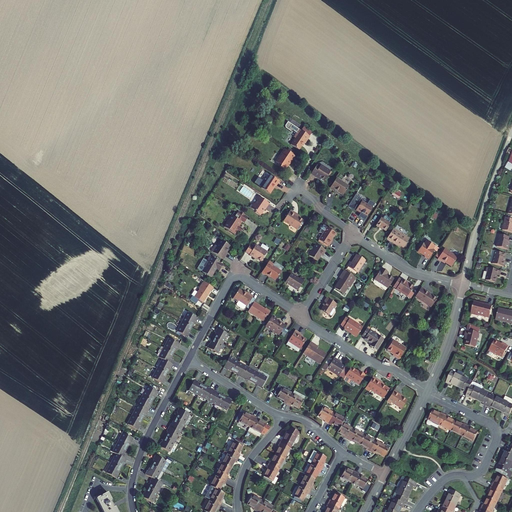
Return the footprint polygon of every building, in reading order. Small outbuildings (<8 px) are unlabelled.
[(301,131),(288,122),(285,126),(285,128),(291,132),(294,131),(297,133),(294,138),(295,138),(291,145),(299,150),(302,145),(303,146),(310,137),(309,136),(301,131)] [(304,127),(301,131),(309,136),(312,132),(304,127)] [(284,149),(275,162),(281,166),(280,167),(284,170),(288,164),(289,165),(295,156),(284,149)] [(317,165),(311,174),(320,180),(320,179),(321,179),(320,180),(322,181),(323,180),(324,181),(331,171),(321,165),(319,167),(317,165)] [(270,175),(261,188),(270,194),(273,189),(272,188),(274,185),(276,186),(279,181),(270,175)] [(336,178),(329,189),(333,191),(334,189),(343,195),(349,186),(336,178)] [(255,212),(260,216),(264,210),(265,210),(269,204),(258,196),(258,197),(253,194),(254,193),(243,186),(239,192),(250,199),(251,197),(257,200),(255,204),(251,204),(249,207),(256,212),(255,212)] [(355,195),(348,207),(353,210),(355,208),(357,209),(356,210),(361,213),(358,217),(364,220),(367,217),(372,208),(375,203),(370,200),(367,204),(362,201),(358,206),(357,205),(361,198),(355,195)] [(236,209),(224,227),(235,234),(238,230),(240,231),(242,229),(239,227),(242,222),(244,224),(248,217),(236,209)] [(303,220),(299,218),(299,216),(290,210),(283,221),(297,229),(303,220)] [(385,231),(390,224),(389,223),(390,221),(390,219),(385,216),(384,216),(382,219),(381,218),(376,226),(379,228),(380,227),(385,231)] [(502,230),(511,232),(511,219),(505,218),(502,230)] [(333,237),(336,233),(323,225),(322,227),(321,227),(320,228),(321,229),(319,232),(323,234),(319,240),(328,246),(332,240),(331,240),(333,237)] [(403,248),(409,239),(393,229),(387,239),(398,246),(399,245),(403,248)] [(497,247),(508,250),(509,245),(510,241),(508,241),(509,237),(499,235),(497,247)] [(215,245),(211,252),(223,260),(227,254),(227,253),(228,250),(227,250),(230,246),(221,240),(216,246),(215,245)] [(418,249),(417,251),(421,254),(423,254),(425,255),(424,257),(428,259),(434,250),(433,249),(435,246),(435,245),(431,242),(430,243),(426,240),(424,244),(423,243),(420,248),(418,249)] [(326,250),(316,244),(309,256),(317,261),(320,256),(322,256),(326,250)] [(245,252),(250,254),(249,255),(253,257),(261,262),(267,252),(266,252),(260,247),(256,245),(254,248),(249,245),(245,252)] [(445,262),(451,266),(457,257),(444,249),(441,253),(438,258),(437,259),(444,264),(445,262)] [(492,264),(503,267),(505,262),(504,262),(505,258),(504,258),(505,254),(495,252),(492,264)] [(356,272),(357,273),(365,260),(356,255),(351,263),(350,262),(347,266),(348,267),(356,272)] [(219,271),(223,265),(210,257),(207,261),(204,259),(198,269),(202,272),(211,277),(216,269),(219,271)] [(269,261),(261,273),(265,275),(266,274),(276,280),(281,271),(272,266),(273,264),(269,261)] [(275,262),(273,264),(272,266),(281,271),(283,267),(275,262)] [(381,268),(374,279),(388,288),(393,279),(386,275),(388,272),(381,268)] [(500,275),(501,271),(487,268),(486,272),(484,272),(482,279),(486,280),(495,283),(497,275),(500,275)] [(350,287),(355,278),(344,270),(339,278),(341,279),(341,280),(340,280),(335,288),(343,294),(348,286),(350,287)] [(291,273),(285,282),(298,290),(304,280),(300,277),(299,278),(291,273)] [(398,278),(393,287),(396,289),(407,296),(410,291),(413,287),(402,280),(398,278)] [(199,290),(194,297),(202,303),(210,291),(211,291),(213,288),(204,281),(199,289),(199,290)] [(421,287),(415,297),(431,307),(436,299),(432,296),(431,296),(428,294),(428,293),(424,291),(425,290),(421,287)] [(254,302),(255,300),(252,298),(253,296),(245,291),(243,292),(239,289),(233,299),(238,302),(237,304),(237,305),(243,309),(244,309),(245,307),(249,309),(254,302)] [(337,304),(327,298),(322,305),(323,306),(321,310),(328,315),(333,308),(334,308),(337,304)] [(480,303),(474,301),(471,314),(478,316),(478,315),(481,315),(481,316),(489,318),(492,305),(485,303),(484,305),(479,303),(480,303)] [(249,309),(248,312),(263,321),(267,316),(270,312),(265,308),(264,310),(263,309),(263,308),(254,302),(249,309)] [(498,308),(495,320),(497,320),(497,321),(500,322),(501,321),(511,323),(511,310),(511,311),(511,312),(498,308)] [(187,313),(177,332),(187,337),(189,333),(188,332),(194,321),(195,322),(197,318),(187,313)] [(272,315),(265,327),(279,335),(281,332),(283,328),(285,326),(275,320),(277,318),(272,315)] [(345,317),(340,325),(343,328),(349,332),(350,332),(352,333),(351,334),(356,337),(363,327),(349,319),(345,317)] [(479,333),(480,328),(468,325),(467,330),(466,330),(465,337),(467,338),(465,345),(475,347),(479,333)] [(228,334),(217,329),(215,333),(216,333),(210,344),(209,344),(207,348),(217,353),(228,334)] [(366,329),(362,336),(365,338),(364,339),(371,344),(370,346),(376,350),(383,339),(370,330),(369,331),(366,329)] [(295,330),(288,341),(300,349),(306,339),(300,335),(301,334),(295,330)] [(159,357),(162,359),(152,378),(162,384),(164,380),(163,379),(169,368),(170,368),(172,365),(169,363),(171,359),(170,359),(176,347),(177,348),(179,344),(169,339),(159,357)] [(393,340),(387,350),(394,354),(393,355),(398,359),(406,348),(393,340)] [(501,344),(495,340),(488,351),(495,355),(495,354),(502,357),(508,346),(502,343),(501,344)] [(300,349),(288,341),(286,345),(298,352),(300,349)] [(310,342),(303,353),(320,364),(326,354),(317,348),(318,347),(310,342)] [(326,371),(327,369),(338,376),(345,366),(339,363),(340,361),(334,358),(333,360),(329,357),(322,368),(326,371)] [(229,358),(223,368),(227,370),(228,369),(239,375),(238,376),(246,380),(247,379),(258,385),(257,386),(261,388),(267,378),(229,358)] [(358,372),(350,367),(343,379),(350,384),(352,380),(359,385),(365,375),(359,371),(358,372)] [(451,384),(457,387),(462,377),(461,376),(463,373),(458,371),(457,374),(451,372),(446,382),(450,384),(451,384)] [(373,377),(365,389),(369,392),(370,390),(383,398),(389,389),(383,385),(384,384),(373,377)] [(462,377),(457,387),(463,390),(463,391),(467,393),(473,382),(462,377)] [(194,380),(189,390),(227,410),(232,400),(228,398),(228,399),(216,393),(217,392),(209,388),(209,389),(198,383),(198,382),(194,380)] [(467,393),(466,396),(470,398),(471,397),(477,400),(482,390),(483,387),(473,382),(467,393)] [(287,404),(292,394),(281,388),(282,387),(278,385),(274,394),(277,396),(276,397),(284,401),(283,402),(287,404)] [(148,387),(127,425),(138,430),(140,426),(139,425),(145,414),(146,415),(150,407),(149,407),(155,396),(156,396),(158,392),(148,387)] [(390,404),(391,402),(401,409),(407,400),(402,397),(403,396),(394,390),(386,402),(390,404)] [(482,390),(477,400),(483,403),(483,404),(487,406),(492,396),(482,390)] [(290,406),(291,405),(299,409),(305,397),(294,391),(292,394),(287,404),(290,406)] [(492,396),(487,406),(491,408),(492,407),(498,410),(503,401),(492,396)] [(503,401),(498,410),(505,414),(504,414),(509,417),(511,409),(511,400),(505,397),(503,401)] [(317,416),(325,420),(324,421),(328,423),(333,413),(322,407),(317,416)] [(161,442),(159,446),(169,452),(189,414),(179,409),(177,413),(178,413),(172,424),(171,424),(167,431),(168,432),(162,443),(161,442)] [(431,425),(438,429),(440,425),(445,415),(441,413),(440,415),(432,411),(427,423),(427,425),(430,426),(431,425)] [(252,415),(251,417),(243,413),(238,421),(250,427),(255,417),(252,415)] [(333,413),(328,423),(331,425),(332,424),(340,428),(342,423),(344,419),(333,413)] [(448,416),(445,415),(440,425),(451,431),(455,422),(447,418),(448,416)] [(250,427),(248,430),(259,436),(265,425),(258,420),(259,419),(255,417),(250,427)] [(463,425),(455,422),(451,431),(462,436),(467,426),(464,424),(463,425)] [(337,432),(345,436),(344,438),(347,440),(353,429),(342,423),(340,428),(337,432)] [(478,432),(470,429),(471,427),(467,426),(462,436),(473,441),(478,432)] [(281,439),(279,443),(290,448),(298,432),(289,427),(283,440),(281,439)] [(364,435),(353,429),(347,440),(351,441),(352,440),(359,444),(364,435)] [(116,478),(118,474),(117,474),(123,463),(124,463),(126,459),(123,457),(125,454),(124,453),(130,442),(131,443),(133,439),(123,433),(113,452),(116,454),(106,473),(116,478)] [(366,449),(369,451),(375,441),(364,435),(359,444),(367,448),(366,449)] [(235,440),(228,453),(238,458),(240,455),(238,454),(242,446),(243,444),(235,440)] [(386,447),(375,441),(369,451),(373,453),(374,452),(384,457),(391,445),(388,443),(386,447)] [(279,447),(275,455),(284,459),(290,448),(279,443),(278,446),(279,447)] [(505,452),(502,458),(511,462),(511,449),(510,449),(506,447),(504,451),(505,452)] [(308,462),(311,464),(321,469),(323,466),(322,465),(326,457),(314,451),(308,462)] [(222,464),(231,468),(235,461),(236,462),(238,458),(228,453),(222,464)] [(268,465),(278,470),(284,459),(275,455),(271,462),(270,461),(268,465)] [(142,497),(152,502),(162,483),(155,480),(166,461),(155,456),(153,460),(154,460),(148,471),(147,471),(145,474),(152,478),(150,482),(151,482),(145,494),(144,493),(142,497)] [(499,464),(498,464),(496,468),(496,469),(495,471),(510,478),(511,473),(511,462),(502,458),(499,464)] [(228,477),(227,476),(231,468),(222,464),(216,475),(226,480),(228,477)] [(320,473),(321,469),(311,464),(305,475),(314,479),(318,472),(320,473)] [(267,469),(262,479),(274,485),(277,478),(275,477),(278,470),(268,465),(266,468),(267,469)] [(341,477),(352,483),(357,473),(354,471),(353,472),(345,468),(341,477)] [(352,483),(363,489),(367,480),(360,476),(361,475),(357,473),(352,483)] [(216,475),(210,486),(216,489),(219,490),(223,483),(224,484),(226,480),(216,475)] [(310,487),(314,479),(305,475),(300,486),(310,491),(312,488),(310,487)] [(492,486),(502,491),(508,480),(499,475),(495,483),(493,483),(492,486)] [(397,487),(398,487),(410,493),(413,487),(414,487),(416,483),(403,477),(400,481),(399,483),(397,487)] [(367,480),(363,489),(362,491),(366,493),(372,483),(367,480)] [(300,486),(294,497),(302,501),(306,494),(308,495),(310,491),(300,486)] [(488,498),(497,502),(502,491),(492,486),(490,490),(491,490),(488,498)] [(410,493),(398,487),(393,498),(394,499),(405,504),(406,504),(408,500),(407,500),(410,493)] [(222,502),(220,501),(224,493),(219,490),(216,489),(210,500),(220,505),(222,502)] [(446,501),(456,506),(461,495),(450,490),(448,494),(449,495),(446,501)] [(117,511),(108,492),(96,499),(102,511),(117,511)] [(330,500),(328,503),(338,509),(344,498),(335,493),(331,501),(330,500)] [(257,511),(262,501),(251,496),(247,504),(254,508),(253,510),(257,511)] [(481,509),(488,511),(492,511),(497,502),(488,498),(484,506),(483,505),(481,509)] [(405,504),(394,499),(389,510),(394,511),(399,511),(402,508),(403,508),(405,504)] [(220,505),(210,500),(204,511),(206,511),(205,511),(214,511),(217,508),(218,509),(220,505)] [(257,511),(270,511),(271,511),(273,507),(262,501),(257,511)] [(452,511),(456,506),(446,501),(443,507),(442,507),(440,511),(441,511),(452,511)] [(326,507),(328,508),(325,511),(336,511),(338,509),(328,503),(326,507)]
